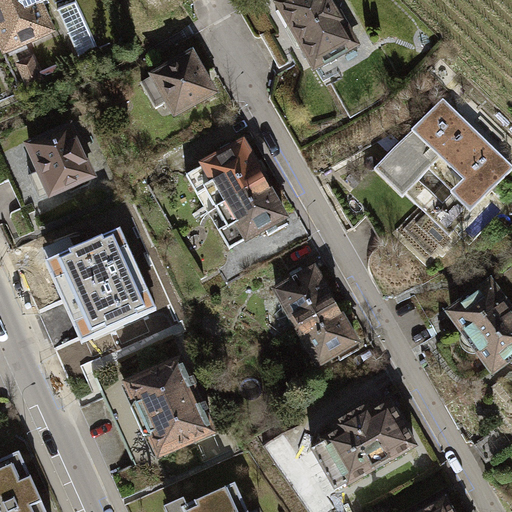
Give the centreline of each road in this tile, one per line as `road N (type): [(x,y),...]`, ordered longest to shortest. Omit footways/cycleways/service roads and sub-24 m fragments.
road 1 (residential): [(489,511),(223,47),(215,15)]
road 2 (residential): [(99,511),(0,296)]
